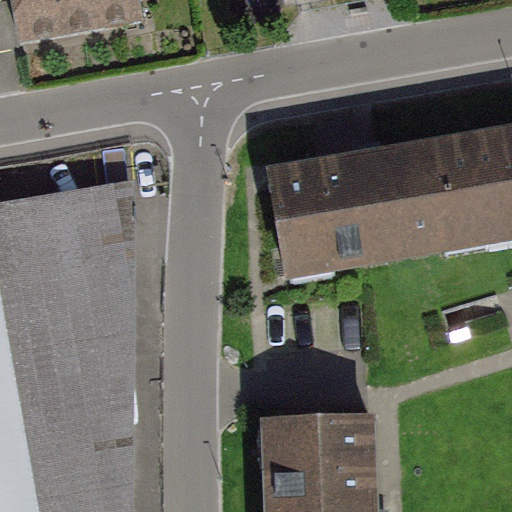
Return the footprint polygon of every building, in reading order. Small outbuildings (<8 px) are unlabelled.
[(140,0),(10,0),(18,39),(144,16),(140,0)] [(511,144),(471,151),(488,247),(511,242),(511,144)] [(488,247),(471,151),(271,185),(287,281),(488,247)] [(105,511),(116,198),(0,218),(0,511),(105,511)] [(374,511),(371,425),(268,428),(270,511),(374,511)]
